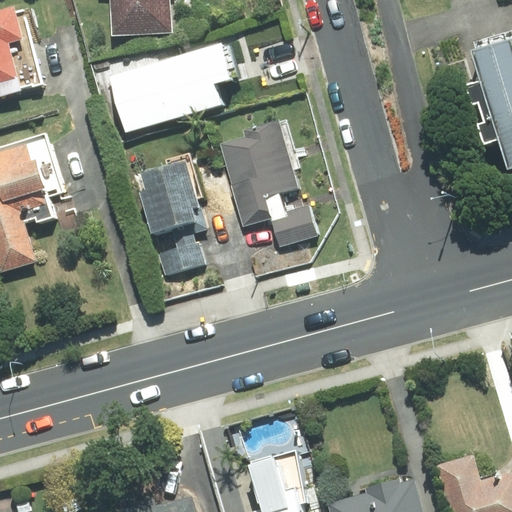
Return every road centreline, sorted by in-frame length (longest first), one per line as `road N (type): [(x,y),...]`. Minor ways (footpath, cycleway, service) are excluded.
road 1 (secondary): [(427,301),(0,418)]
road 2 (residential): [(427,301),(341,0)]
